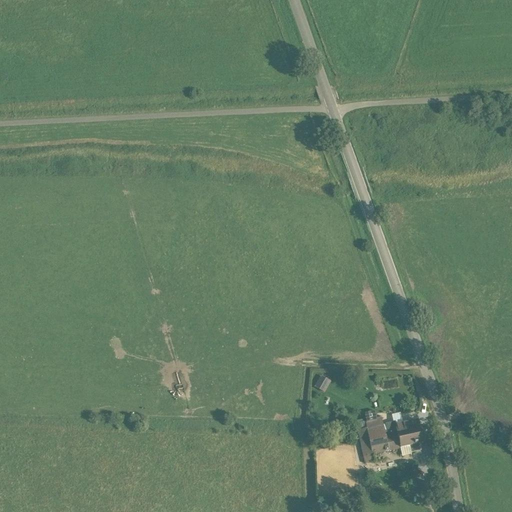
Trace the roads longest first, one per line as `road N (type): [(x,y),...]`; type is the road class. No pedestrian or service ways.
road 1 (unclassified): [(296,0),(439,408)]
road 2 (track): [(311,105),(0,122)]
road 3 (track): [(511,94),(311,105)]
road 4 (track): [(310,442),(301,419),(306,365),(405,366)]
